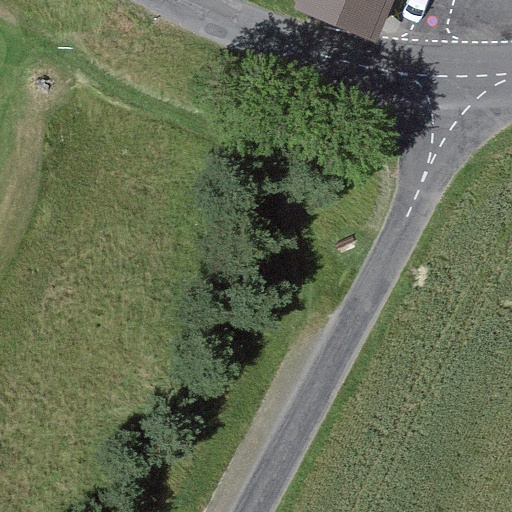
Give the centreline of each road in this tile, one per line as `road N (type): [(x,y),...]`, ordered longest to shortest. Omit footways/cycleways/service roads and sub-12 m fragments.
road 1 (unclassified): [(255,511),(417,204),(448,123)]
road 2 (unclassified): [(448,123),(196,0)]
